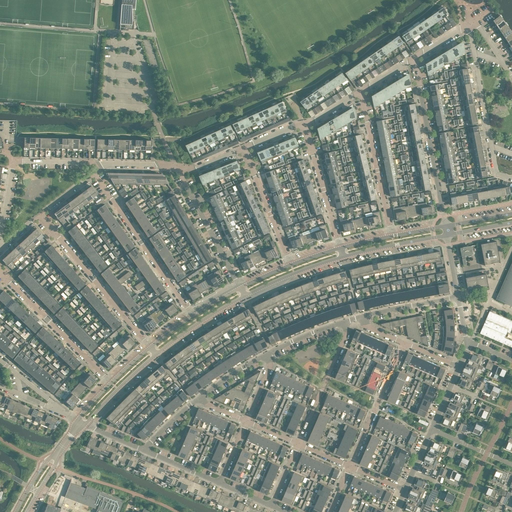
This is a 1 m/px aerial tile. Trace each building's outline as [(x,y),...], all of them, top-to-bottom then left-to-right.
[(136,22),(137,15),(135,15),(135,0),(121,0),(119,30),(128,31),(128,29),(133,30),(134,22),(136,22)] [(444,6),(437,10),(443,18),(446,15),(453,25),(455,23),(444,6)] [(432,15),(437,22),(443,18),(437,10),(432,15)] [(426,19),(431,26),(437,22),(432,15),(426,19)] [(491,22),(494,26),(504,20),(501,15),(491,22)] [(435,32),(431,26),(426,19),(420,23),(425,30),(428,28),(432,33),(435,32)] [(494,26),(497,30),(507,24),(504,20),(494,26)] [(429,36),(425,30),(420,23),(414,27),(419,34),(422,32),(426,37),(429,36)] [(497,30),(500,35),(510,28),(507,24),(497,30)] [(408,31),(413,38),(419,34),(414,27),(408,31)] [(511,31),(510,28),(500,35),(503,39),(511,33),(511,31)] [(402,35),(407,43),(413,38),(408,31),(402,35)] [(511,33),(503,39),(506,43),(511,39),(511,33)] [(404,42),(399,35),(392,39),(398,47),(404,42)] [(387,43),(392,51),(398,47),(392,39),(387,43)] [(381,47),(386,55),(392,51),(387,43),(381,47)] [(375,51),(380,59),(386,55),(381,47),(375,51)] [(369,56),(374,63),(380,59),(375,51),(369,56)] [(363,60),(368,67),(374,63),(369,56),(363,60)] [(357,64),(362,71),(368,67),(363,60),(357,64)] [(351,68),(356,75),(362,71),(357,64),(351,68)] [(345,72),(350,80),(356,75),(351,68),(345,72)] [(347,79),(342,73),(336,77),(341,84),(347,79)] [(404,79),(406,88),(412,87),(410,76),(404,77),(404,79)] [(330,81),(335,88),(341,84),(336,77),(330,81)] [(324,85),(329,92),(335,88),(330,81),(324,85)] [(318,89),(323,96),(329,92),(324,85),(318,89)] [(313,93),(317,100),(323,96),(318,89),(313,93)] [(307,97),(311,104),(317,100),(313,93),(307,97)] [(301,102),(305,108),(311,104),(307,97),(301,102)] [(287,112),(283,102),(277,104),(282,114),(287,112)] [(282,114),(277,104),(273,106),(277,116),(282,114)] [(277,116),(273,106),(268,108),(272,119),(277,116)] [(266,119),(267,121),(272,119),(268,108),(263,111),(266,119)] [(351,121),(357,120),(355,109),(349,110),(349,112),(351,120),(351,121)] [(266,119),(263,111),(258,113),(261,121),(266,119)] [(261,121),(258,113),(253,115),(257,123),(261,121)] [(258,125),(257,123),(253,115),(248,117),(252,125),(253,128),(258,125)] [(344,115),(338,116),(339,118),(341,127),(347,126),(346,122),(344,115)] [(252,125),(248,117),(243,119),(247,127),(252,125)] [(339,118),(333,119),(334,121),(337,132),(336,132),(337,133),(342,131),(341,129),(342,129),(341,127),(339,118)] [(247,127),(243,119),(238,122),(242,130),(247,127)] [(334,121),(328,122),(329,124),(331,133),(336,132),(337,132),(334,121)] [(233,124),(237,132),(242,130),(238,122),(233,124)] [(329,124),(323,125),(323,127),(324,127),(326,136),(332,135),(331,133),(329,124)] [(234,133),(231,125),(226,127),(229,135),(234,133)] [(229,135),(226,127),(221,129),(224,138),(229,135)] [(221,129),(216,132),(219,140),(221,142),(225,140),(224,138),(221,129)] [(219,140),(216,132),(211,134),(214,142),(219,140)] [(214,142),(211,134),(206,136),(210,144),(214,142)] [(210,144),(206,136),(201,138),(205,146),(210,144)] [(299,148),(295,137),(290,139),(293,148),(294,150),(299,148)] [(205,146),(201,138),(196,141),(200,149),(205,146)] [(288,150),(293,148),(290,139),(284,142),(288,150)] [(196,141),(191,143),(195,151),(196,153),(201,151),(200,149),(196,141)] [(279,144),(283,154),(289,152),(288,150),(284,142),(279,144)] [(190,153),(195,151),(191,143),(186,145),(190,153)] [(274,146),(278,156),(283,154),(279,144),(274,146)] [(269,148),(273,159),(278,156),(274,146),(269,148)] [(263,150),(268,161),(273,159),(269,148),(263,150)] [(263,150),(258,152),(262,163),(268,161),(263,150)] [(303,160),(293,163),(294,168),(305,165),(303,160)] [(240,169),(237,161),(232,163),(235,171),(240,169)] [(226,165),(230,173),(235,171),(232,163),(226,165)] [(226,165),(221,167),(224,176),(225,178),(230,176),(230,173),(226,165)] [(305,165),(294,168),(296,173),(307,169),(305,165)] [(221,167),(216,169),(219,178),(220,180),(225,178),(224,176),(221,167)] [(214,180),(219,178),(216,169),(210,172),(214,180)] [(276,169),(265,173),(267,178),(278,174),(276,169)] [(307,169),(296,173),(298,178),(309,174),(307,169)] [(209,184),(215,182),(214,180),(210,172),(205,174),(208,182),(209,184)] [(107,173),(114,185),(114,184),(122,184),(115,173),(107,173)] [(115,173),(122,184),(129,184),(123,173),(115,173)] [(123,173),(129,184),(137,185),(130,173),(123,173)] [(130,173),(137,185),(145,185),(138,174),(130,173)] [(138,174),(145,185),(153,185),(146,174),(138,174)] [(146,174),(153,185),(160,185),(154,174),(146,174)] [(167,183),(162,174),(154,174),(160,185),(161,185),(159,183),(167,183)] [(200,176),(203,184),(208,182),(205,174),(200,176)] [(278,174),(267,178),(269,183),(279,179),(278,174)] [(309,174),(298,178),(299,183),(310,179),(309,174)] [(279,179),(269,183),(270,187),(281,184),(279,179)] [(299,183),(301,188),(312,184),(310,179),(299,183)] [(246,181),(235,185),(238,190),(240,189),(248,185),(246,181)] [(272,192),(283,189),(281,184),(270,187),(272,192)] [(312,184),(301,188),(303,192),(314,189),(312,184)] [(240,189),(238,190),(240,195),(242,194),(250,190),(248,185),(240,189)] [(97,194),(91,186),(86,189),(93,198),(97,194)] [(94,199),(93,198),(86,189),(82,193),(89,203),(94,199)] [(283,189),(272,192),(274,197),(282,194),(285,193),(283,189)] [(314,189),(303,192),(304,197),(315,193),(314,189)] [(242,194),(240,195),(242,199),(244,198),(252,195),(250,190),(242,194)] [(83,205),(85,206),(89,203),(82,193),(77,196),(83,205)] [(219,193),(209,197),(211,202),(219,199),(222,198),(219,193)] [(315,193),(304,197),(306,202),(317,198),(315,193)] [(175,195),(164,201),(167,206),(177,200),(175,197),(175,196),(174,195),(175,195)] [(246,203),(254,199),(252,195),(244,198),(242,199),(244,204),(246,203)] [(73,200),(79,208),(83,205),(77,196),(73,200)] [(136,202),(138,201),(135,196),(136,196),(135,196),(125,202),(127,205),(126,206),(127,207),(136,202)] [(222,198),(219,199),(211,202),(213,207),(224,202),(222,198)] [(286,198),(284,199),(275,202),(277,207),(288,203),(286,198)] [(317,198),(306,202),(308,207),(319,203),(317,198)] [(170,211),(171,210),(180,205),(178,201),(177,200),(178,200),(178,199),(177,200),(167,206),(170,211)] [(254,199),(246,203),(244,204),(246,209),(256,204),(254,199)] [(68,203),(74,211),(79,208),(73,200),(68,203)] [(128,209),(129,208),(131,211),(139,206),(136,202),(127,207),(128,209)] [(215,212),(226,207),(224,202),(213,207),(215,212)] [(63,206),(70,215),(74,211),(68,203),(63,206)] [(288,203),(277,207),(279,212),(287,209),(290,208),(288,203)] [(319,203),(308,207),(309,212),(320,208),(319,203)] [(423,215),(423,216),(428,215),(426,205),(426,203),(417,204),(418,207),(419,207),(421,215),(423,215)] [(107,209),(107,208),(105,206),(106,206),(105,204),(95,211),(95,212),(96,211),(98,215),(100,214),(107,209)] [(171,210),(174,215),(183,210),(181,206),(180,205),(181,205),(180,204),(180,205),(171,210)] [(256,204),(246,209),(248,213),(251,212),(259,209),(256,204)] [(421,215),(419,207),(418,207),(417,204),(408,206),(409,209),(408,209),(409,217),(421,215)] [(435,212),(433,204),(426,205),(428,215),(433,214),(433,213),(435,212)] [(59,210),(65,218),(70,215),(63,206),(59,210)] [(133,214),(132,214),(133,216),(141,210),(139,206),(131,211),(133,214)] [(408,218),(407,217),(409,217),(408,209),(409,209),(408,206),(400,207),(402,219),(408,218)] [(218,216),(226,213),(228,211),(226,207),(215,212),(218,216)] [(393,209),(395,220),(397,219),(397,220),(402,219),(400,207),(393,209)] [(110,213),(108,210),(109,210),(108,209),(108,208),(107,208),(107,209),(100,214),(103,218),(110,213)] [(311,217),(322,213),(320,208),(309,212),(311,217)] [(176,221),(177,220),(186,215),(184,211),(183,210),(184,210),(183,209),(183,210),(174,215),(172,216),(176,221)] [(251,212),(248,213),(250,218),(253,217),(261,213),(259,209),(251,212)] [(54,214),(60,222),(65,218),(59,210),(54,214)] [(144,214),(141,210),(133,216),(134,217),(135,217),(137,220),(144,214)] [(379,211),(372,213),(373,215),(375,225),(380,223),(380,222),(382,222),(379,211)] [(113,217),(111,214),(112,214),(111,213),(111,212),(110,213),(103,218),(101,219),(104,223),(113,217)] [(228,217),(226,213),(218,216),(220,221),(228,217)] [(261,213),(253,217),(250,218),(253,223),(263,218),(261,213)] [(138,222),(138,223),(139,224),(147,219),(144,214),(137,220),(138,222)] [(186,214),(186,215),(177,220),(180,225),(189,220),(189,219),(187,216),(186,215),(186,214)] [(370,225),(370,226),(375,225),(373,215),(366,217),(368,225),(370,225)] [(228,217),(220,221),(222,225),(230,222),(232,221),(230,216),(228,217)] [(116,221),(114,218),(115,218),(114,217),(113,217),(104,223),(107,228),(116,221)] [(284,226),(295,222),(293,217),(290,218),(282,221),(284,226)] [(368,225),(366,217),(355,220),(357,228),(368,225)] [(263,218),(253,223),(255,227),(265,223),(263,218)] [(140,226),(140,225),(142,228),(150,223),(147,219),(139,224),(139,226),(140,226)] [(189,220),(189,219),(189,220),(180,225),(183,230),(192,224),(191,224),(190,221),(189,220)] [(348,221),(347,219),(340,221),(343,231),(345,231),(345,232),(350,231),(348,221)] [(355,230),(355,229),(357,228),(355,220),(348,221),(350,231),(355,230)] [(119,225),(117,222),(117,221),(116,221),(107,228),(110,232),(119,225)] [(224,230),(232,226),(230,222),(222,225),(224,230)] [(144,231),(143,231),(144,233),(153,227),(150,223),(142,228),(144,231)] [(265,223),(255,227),(257,232),(267,227),(265,223)] [(192,224),(191,224),(192,224),(183,230),(186,234),(194,229),(192,226),(193,226),(192,224)] [(328,237),(328,236),(330,235),(326,224),(319,226),(320,229),(323,238),(328,237)] [(70,234),(69,234),(70,236),(80,229),(76,225),(68,231),(70,234)] [(120,227),(120,226),(120,225),(119,225),(110,232),(113,236),(122,229),(120,227)] [(154,226),(153,227),(144,233),(145,234),(146,234),(148,237),(158,230),(157,230),(154,226)] [(226,235),(234,231),(232,226),(224,230),(226,235)] [(259,237),(269,232),(267,227),(257,232),(259,237)] [(43,236),(36,228),(32,232),(39,240),(43,236)] [(72,238),(73,237),(74,240),(83,233),(80,229),(70,236),(72,238)] [(125,233),(123,231),(123,229),(122,229),(113,236),(116,240),(125,233)] [(187,241),(189,240),(189,239),(197,234),(195,231),(196,231),(195,229),(194,229),(186,234),(184,235),(187,241)] [(316,240),(313,232),(313,229),(303,233),(304,235),(302,236),(305,244),(316,240)] [(318,239),(318,240),(323,238),(320,229),(313,232),(316,240),(318,239)] [(228,239),(239,235),(236,230),(234,231),(226,235),(228,239)] [(28,236),(35,244),(39,240),(32,232),(28,236)] [(151,241),(150,242),(151,243),(161,236),(159,232),(149,238),(151,241)] [(76,242),(75,243),(76,244),(86,237),(83,233),(74,240),(76,242)] [(128,238),(126,235),(125,233),(126,233),(125,233),(116,240),(119,244),(128,238)] [(198,234),(197,234),(189,239),(189,240),(192,244),(200,239),(198,236),(198,234)] [(230,244),(241,239),(239,235),(228,239),(230,244)] [(296,238),(295,235),(288,238),(292,248),(293,248),(294,249),(299,247),(295,238),(296,238)] [(36,246),(35,244),(28,236),(23,240),(32,249),(36,246)] [(152,245),(153,244),(155,247),(164,241),(161,236),(151,243),(152,245)] [(304,245),(303,244),(305,244),(302,236),(296,238),(295,238),(299,247),(304,245)] [(78,246),(79,245),(81,248),(89,241),(86,237),(76,244),(78,246)] [(131,242),(129,239),(128,238),(129,238),(128,237),(128,238),(119,244),(122,248),(131,242)] [(201,239),(200,239),(192,244),(195,249),(203,244),(201,241),(201,239)] [(233,249),(243,244),(241,239),(230,244),(233,249)] [(28,253),(32,249),(23,240),(19,244),(28,253)] [(82,250),(81,251),(83,252),(92,245),(89,241),(81,248),(82,250)] [(124,253),(134,246),(132,243),(131,242),(131,241),(131,242),(122,248),(125,252),(124,253)] [(157,250),(156,250),(157,252),(167,245),(164,241),(155,247),(157,250)] [(481,244),(485,266),(485,265),(500,262),(500,263),(501,263),(496,241),(481,244)] [(24,257),(28,253),(19,244),(15,248),(22,256),(24,257)] [(195,249),(192,250),(195,255),(197,254),(206,249),(204,246),(204,245),(203,244),(204,244),(203,244),(195,249)] [(51,245),(43,252),(47,256),(55,249),(51,245)] [(84,254),(85,253),(87,256),(95,249),(92,245),(83,252),(84,254)] [(158,253),(159,253),(160,255),(170,249),(167,245),(157,252),(158,253)] [(278,255),(277,254),(279,253),(276,245),(269,248),(273,257),(278,255)] [(466,247),(460,248),(464,265),(467,264),(465,255),(467,255),(467,256),(468,256),(469,257),(470,256),(471,256),(471,255),(472,255),(472,254),(473,254),(473,252),(474,252),(475,251),(475,250),(475,249),(475,248),(474,248),(473,248),(472,248),(472,246),(469,246),(468,245),(467,245),(467,246),(466,246),(466,247)] [(11,252),(18,259),(22,256),(15,248),(11,252)] [(136,248),(126,255),(127,254),(129,259),(131,257),(138,252),(136,248)] [(268,259),(273,257),(269,248),(263,251),(266,259),(268,259)] [(50,260),(58,253),(55,249),(47,256),(50,260)] [(89,258),(87,259),(89,260),(98,253),(95,249),(87,256),(89,258)] [(162,258),(161,259),(162,260),(171,255),(173,254),(170,249),(160,255),(162,258)] [(207,249),(206,249),(197,254),(200,259),(209,254),(207,250),(206,249),(207,249)] [(261,252),(260,250),(252,254),(253,256),(252,257),(255,264),(266,259),(263,251),(261,252)] [(441,257),(440,251),(434,252),(436,262),(436,265),(445,263),(443,257),(441,257)] [(7,256),(14,263),(18,259),(11,252),(7,256)] [(131,257),(129,259),(133,263),(134,262),(134,261),(141,256),(139,253),(140,253),(139,252),(138,252),(131,257)] [(53,264),(61,257),(58,253),(50,260),(53,264)] [(90,262),(91,261),(93,264),(102,257),(98,253),(89,260),(90,262)] [(209,253),(209,254),(200,259),(199,260),(202,265),(213,259),(212,258),(212,259),(210,255),(209,254),(210,254),(209,253)] [(254,266),(254,265),(255,264),(252,257),(253,256),(252,254),(244,257),(249,268),(254,266)] [(163,262),(164,261),(166,264),(174,259),(171,255),(162,260),(163,262)] [(2,260),(9,267),(14,263),(7,256),(2,260)] [(159,281),(157,278),(156,277),(157,277),(156,277),(154,274),(154,273),(153,272),(153,273),(151,270),(151,269),(150,268),(148,266),(148,264),(147,264),(145,262),(146,262),(145,260),(144,260),(142,258),(143,257),(142,256),(141,256),(134,261),(134,262),(141,271),(140,272),(140,274),(141,275),(142,276),(144,277),(145,277),(146,278),(134,286),(137,291),(149,282),(152,286),(159,281)] [(57,268),(65,261),(61,257),(53,264),(57,268)] [(95,266),(94,267),(95,268),(105,261),(102,257),(93,264),(95,266)] [(238,260),(242,270),(244,269),(245,270),(249,268),(244,257),(238,260)] [(168,267),(167,267),(168,269),(176,263),(174,259),(166,264),(168,267)] [(60,272),(68,265),(65,261),(57,268),(60,272)] [(97,270),(98,270),(100,272),(108,265),(105,261),(95,268),(97,270)] [(169,270),(170,270),(172,272),(181,266),(178,262),(176,263),(168,269),(169,270)] [(511,264),(497,299),(505,302),(506,300),(511,302),(511,264)] [(68,265),(60,272),(64,275),(72,268),(68,265)] [(103,276),(102,277),(103,278),(111,272),(113,271),(110,267),(110,266),(101,273),(103,276)] [(174,275),(173,276),(174,277),(184,270),(181,266),(172,272),(174,275)] [(361,267),(355,268),(358,278),(363,276),(361,267)] [(20,278),(19,279),(21,281),(29,272),(26,268),(18,276),(20,278)] [(72,268),(64,275),(67,279),(75,272),(72,268)] [(355,268),(349,270),(352,279),(358,278),(355,268)] [(177,281),(187,274),(186,275),(184,270),(174,277),(174,279),(175,279),(175,278),(177,281)] [(224,279),(218,270),(212,273),(219,284),(223,282),(222,280),(224,279)] [(126,290),(126,288),(126,287),(125,286),(123,285),(122,285),(121,284),(132,275),(129,271),(117,280),(114,276),(107,282),(109,284),(108,285),(110,288),(111,288),(111,287),(116,292),(115,293),(117,296),(118,295),(122,300),(121,301),(123,304),(124,303),(126,306),(133,300),(126,291),(126,290)] [(349,283),(345,271),(340,272),(343,285),(349,283)] [(22,282),(23,281),(25,283),(33,276),(29,272),(21,281),(22,282)] [(75,272),(67,279),(70,283),(78,276),(75,272)] [(104,279),(104,280),(105,279),(107,282),(114,276),(111,272),(103,278),(104,279)] [(340,272),(334,274),(337,284),(338,286),(343,285),(340,272)] [(214,285),(215,287),(219,284),(212,273),(206,277),(207,279),(207,278),(212,286),(214,285)] [(334,274),(329,276),(332,285),(337,284),(334,274)] [(487,274),(466,278),(468,289),(489,285),(487,274)] [(27,285),(26,286),(28,288),(36,280),(33,276),(25,283),(27,285)] [(78,276),(70,283),(74,287),(82,280),(78,276)] [(329,276),(323,277),(326,287),(332,285),(329,276)] [(321,292),(327,290),(326,287),(323,277),(317,279),(321,289),(321,292)] [(207,278),(207,279),(197,285),(201,293),(212,286),(207,278)] [(317,279),(312,281),(315,291),(321,289),(317,279)] [(29,290),(30,289),(32,291),(40,283),(36,280),(28,288),(29,290)] [(77,291),(85,284),(82,280),(74,287),(77,291)] [(159,281),(152,286),(150,287),(153,292),(162,285),(160,282),(159,281)] [(312,281),(307,283),(310,293),(315,291),(312,281)] [(34,293),(33,294),(35,295),(43,287),(40,283),(32,291),(34,293)] [(201,295),(200,293),(201,293),(197,285),(196,283),(190,287),(191,289),(191,288),(197,298),(201,295)] [(307,283),(301,285),(306,297),(311,295),(310,293),(307,283)] [(87,285),(79,292),(82,296),(90,289),(87,285)] [(165,289),(163,287),(163,286),(162,285),(153,292),(156,296),(155,296),(165,289)] [(301,285),(296,287),(300,299),(306,297),(301,285)] [(36,297),(37,296),(39,298),(47,291),(43,287),(35,295),(36,297)] [(295,302),(300,299),(296,287),(290,289),(294,299),(295,302)] [(191,299),(192,300),(197,298),(191,288),(191,289),(185,292),(190,300),(191,299)] [(85,300),(94,293),(90,289),(82,296),(85,300)] [(289,301),(294,299),(290,289),(285,292),(289,301)] [(41,300),(40,301),(42,303),(50,294),(47,291),(39,298),(41,300)] [(284,303),(289,301),(285,292),(280,294),(284,303)] [(89,304),(97,297),(94,293),(85,300),(89,304)] [(7,294),(1,301),(5,304),(11,298),(7,294)] [(43,304),(44,304),(46,306),(54,298),(50,294),(42,303),(43,304)] [(280,294),(274,296),(278,305),(280,308),(285,306),(284,303),(280,294)] [(273,308),(278,305),(274,296),(269,299),(273,308)] [(92,308),(100,301),(97,297),(89,304),(92,308)] [(11,298),(5,304),(8,308),(15,301),(11,298)] [(48,307),(47,308),(49,310),(58,302),(54,298),(46,306),(48,307)] [(268,310),(273,308),(269,299),(264,301),(268,310)] [(128,308),(127,309),(128,310),(136,304),(133,300),(126,306),(128,308)] [(178,308),(173,300),(167,305),(174,313),(178,310),(177,309),(178,308)] [(15,301),(8,308),(12,311),(18,305),(15,301)] [(96,312),(104,305),(100,301),(92,308),(96,312)] [(263,313),(268,310),(264,301),(258,304),(263,313)] [(53,313),(61,306),(58,302),(49,310),(50,312),(51,311),(53,313)] [(129,312),(130,311),(132,314),(142,307),(142,306),(141,307),(138,303),(136,304),(128,310),(129,312)] [(253,306),(259,318),(264,315),(263,313),(258,304),(253,306)] [(18,305),(12,311),(16,315),(22,308),(18,305)] [(104,305),(96,312),(99,316),(107,308),(104,305)] [(168,315),(170,316),(174,313),(167,305),(162,309),(167,316),(168,315)] [(57,317),(56,318),(58,319),(66,311),(63,307),(55,315),(57,317)] [(22,308),(16,315),(20,318),(26,312),(22,308)] [(107,308),(99,316),(102,319),(110,312),(107,308)] [(156,313),(155,311),(150,314),(157,323),(167,316),(162,309),(156,313)] [(253,318),(248,309),(243,312),(247,321),(253,318)] [(59,321),(60,320),(62,322),(70,315),(66,311),(58,319),(59,321)] [(511,320),(490,311),(480,333),(511,347),(511,340),(505,338),(507,332),(510,333),(511,329),(511,320)] [(26,312),(20,318),(18,320),(21,324),(30,315),(26,312)] [(110,312),(102,319),(106,323),(114,316),(110,312)] [(243,312),(238,315),(242,323),(243,323),(247,321),(243,312)] [(157,326),(156,324),(157,323),(150,314),(145,319),(146,320),(153,329),(157,326)] [(30,315),(21,324),(25,327),(33,319),(30,315)] [(64,324),(63,325),(65,327),(73,318),(70,315),(62,322),(64,324)] [(244,326),(243,323),(242,323),(238,315),(233,317),(237,326),(239,329),(244,326)] [(424,321),(422,315),(410,318),(413,331),(419,330),(418,323),(424,321)] [(114,316),(106,323),(109,327),(117,320),(114,316)] [(233,317),(227,320),(233,329),(237,326),(233,317)] [(310,317),(306,319),(309,327),(314,326),(310,317)] [(66,328),(67,327),(69,329),(77,322),(73,318),(65,327),(66,328)] [(406,325),(408,337),(410,338),(409,332),(413,331),(410,318),(399,320),(400,327),(406,325)] [(33,319),(25,327),(29,331),(30,330),(37,322),(33,319)] [(306,319),(301,321),(304,329),(309,327),(306,319)] [(113,331),(121,324),(117,320),(109,327),(113,331)] [(147,330),(149,332),(153,329),(146,320),(140,324),(146,331),(147,330)] [(227,320),(222,323),(228,332),(233,329),(227,320)] [(394,331),(394,328),(400,327),(399,320),(379,324),(381,324),(381,325),(394,331)] [(301,321),(296,323),(299,331),(304,329),(301,321)] [(30,330),(29,331),(33,335),(41,326),(37,322),(30,330)] [(71,331),(70,332),(72,334),(80,326),(77,322),(69,329),(71,331)] [(222,323),(218,326),(223,335),(228,332),(222,323)] [(296,323),(291,325),(295,333),(299,331),(296,323)] [(291,325),(287,327),(290,335),(295,333),(291,325)] [(73,336),(74,335),(76,337),(84,329),(80,326),(72,334),(73,336)] [(218,326),(213,329),(218,338),(223,335),(218,326)] [(42,327),(35,335),(39,339),(40,338),(40,337),(46,331),(42,327)] [(287,327),(282,330),(285,338),(290,335),(287,327)] [(78,339),(77,340),(79,341),(88,333),(84,329),(76,337),(78,339)] [(213,329),(208,332),(213,341),(215,343),(220,340),(218,338),(213,329)] [(276,342),(281,340),(277,332),(276,330),(272,333),(276,342)] [(282,330),(277,332),(281,340),(285,338),(282,330)] [(351,342),(356,344),(357,342),(361,332),(356,330),(351,342)] [(427,335),(421,337),(419,330),(413,331),(409,332),(410,338),(429,346),(427,335)] [(46,331),(40,337),(40,338),(44,341),(50,334),(46,331)] [(272,344),(276,342),(272,333),(271,331),(266,334),(272,344)] [(208,332),(203,336),(208,344),(213,341),(208,332)] [(361,332),(357,342),(362,344),(366,334),(361,332)] [(80,343),(81,342),(83,344),(91,337),(88,333),(79,341),(80,343)] [(50,334),(44,341),(47,344),(54,338),(50,334)] [(129,334),(124,338),(124,339),(131,347),(135,343),(134,342),(135,340),(129,334)] [(366,346),(370,336),(366,334),(362,344),(366,346)] [(210,346),(208,344),(203,336),(198,339),(204,347),(203,347),(205,350),(210,346)] [(371,348),(375,338),(370,336),(366,346),(371,348)] [(0,347),(1,349),(0,350),(2,351),(11,341),(7,337),(0,345),(0,347)] [(85,346),(84,347),(86,349),(95,340),(91,337),(83,344),(85,346)] [(126,349),(128,350),(131,347),(124,339),(124,338),(123,337),(117,342),(119,343),(125,350),(126,349)] [(268,346),(263,337),(258,339),(259,341),(263,349),(268,346)] [(54,338),(47,344),(51,348),(57,341),(54,338)] [(375,338),(371,348),(376,350),(380,340),(375,338)] [(198,339),(193,342),(199,350),(203,347),(204,347),(198,339)] [(91,352),(98,344),(95,340),(86,349),(88,350),(88,349),(91,352)] [(380,340),(376,350),(380,352),(384,342),(380,340)] [(4,353),(5,352),(8,354),(15,345),(11,341),(2,351),(4,353)] [(57,341),(51,348),(55,351),(61,345),(57,341)] [(259,351),(263,349),(259,341),(255,343),(259,351)] [(193,342),(188,345),(194,354),(199,350),(193,342)] [(385,354),(389,344),(384,342),(380,352),(385,354)] [(114,348),(120,354),(125,350),(119,343),(114,348)] [(254,353),(259,351),(255,343),(250,346),(254,353)] [(390,356),(394,347),(389,344),(385,354),(390,356)] [(9,357),(11,359),(20,349),(15,345),(8,354),(10,356),(9,357)] [(61,345),(55,351),(59,355),(65,348),(61,345)] [(188,345),(184,349),(190,357),(194,354),(188,345)] [(250,346),(246,348),(250,356),(254,353),(250,346)] [(59,355),(57,357),(61,360),(62,358),(69,352),(65,348),(59,355)] [(116,361),(115,359),(120,354),(114,348),(105,356),(112,364),(116,361)] [(246,359),(250,356),(246,348),(241,351),(246,359)] [(187,363),(191,359),(190,357),(184,349),(179,352),(187,363)] [(241,351),(240,349),(236,352),(241,361),(246,359),(241,351)] [(348,349),(346,354),(354,358),(356,359),(358,354),(356,353),(348,349)] [(13,360),(15,362),(16,361),(18,363),(26,354),(21,350),(13,360)] [(241,361),(236,352),(235,351),(231,354),(237,364),(241,361)] [(69,352),(62,358),(66,362),(72,355),(69,352)] [(182,366),(187,363),(179,352),(174,356),(180,364),(182,366)] [(408,353),(404,362),(409,364),(413,355),(408,353)] [(20,365),(19,366),(21,368),(30,358),(26,354),(18,363),(20,365)] [(233,367),(237,364),(231,354),(226,357),(228,359),(233,367)] [(354,363),(356,359),(354,358),(346,354),(344,359),(354,363)] [(471,354),(468,360),(474,362),(480,365),(483,358),(484,358),(484,357),(477,354),(477,355),(478,355),(477,357),(471,354)] [(72,355),(66,362),(70,365),(76,359),(72,355)] [(413,355),(409,364),(413,366),(418,357),(413,355)] [(107,366),(109,368),(112,364),(105,356),(100,361),(106,368),(107,366)] [(174,356),(170,359),(176,367),(180,364),(174,356)] [(418,368),(422,359),(418,357),(413,366),(418,368)] [(23,370),(24,368),(27,370),(35,361),(30,358),(21,368),(23,370)] [(73,370),(80,362),(76,359),(70,365),(69,366),(73,370)] [(171,371),(176,367),(170,359),(165,363),(171,371)] [(228,369),(233,367),(228,359),(223,362),(228,369)] [(344,359),(342,364),(349,367),(352,368),(354,363),(344,359)] [(423,370),(427,361),(422,359),(418,368),(423,370)] [(29,373),(28,374),(30,375),(39,365),(35,361),(27,370),(29,373)] [(385,366),(375,361),(373,366),(375,367),(383,371),(385,366)] [(427,361),(423,370),(427,372),(432,363),(427,361)] [(224,372),(228,369),(223,362),(219,365),(224,372)] [(474,362),(472,365),(467,363),(465,368),(476,374),(480,365),(474,362)] [(220,375),(224,372),(219,365),(218,363),(213,366),(215,368),(220,375)] [(432,363),(427,372),(432,374),(436,365),(432,363)] [(342,364),(340,368),(347,372),(350,373),(352,368),(349,367),(342,364)] [(32,377),(33,376),(35,378),(43,369),(39,365),(30,375),(32,377)] [(437,376),(441,367),(436,365),(432,374),(437,376)] [(170,376),(162,366),(157,369),(164,377),(163,377),(165,380),(170,376)] [(504,368),(498,366),(495,374),(499,376),(498,379),(503,381),(507,371),(503,369),(504,368)] [(383,371),(375,367),(373,372),(381,375),(383,371)] [(442,378),(446,369),(441,367),(437,376),(442,378)] [(216,378),(220,375),(215,368),(211,371),(216,378)] [(340,368),(337,373),(348,377),(350,373),(347,372),(340,368)] [(468,376),(466,379),(466,380),(472,382),(476,374),(465,368),(462,374),(468,376)] [(38,380),(37,381),(39,383),(48,373),(43,369),(35,378),(38,380)] [(157,369),(153,373),(159,381),(163,377),(164,377),(157,369)] [(211,371),(210,369),(205,372),(211,381),(216,378),(211,371)] [(95,379),(96,378),(96,377),(89,371),(85,377),(93,384),(96,380),(95,379)] [(246,379),(249,381),(246,387),(253,389),(261,371),(260,371),(260,373),(259,372),(246,379)] [(276,371),(271,384),(276,386),(277,383),(281,374),(276,371)] [(207,384),(211,381),(205,372),(201,375),(207,384)] [(371,377),(379,380),(381,375),(373,372),(371,377)] [(407,375),(400,372),(397,377),(405,380),(407,375)] [(41,384),(42,383),(44,385),(52,376),(48,373),(39,383),(41,384)] [(153,373),(148,377),(155,384),(159,381),(153,373)] [(346,382),(348,377),(337,373),(335,378),(346,382)] [(281,374),(277,383),(282,385),(286,376),(281,374)] [(203,387),(207,384),(201,375),(197,378),(203,387)] [(46,387),(45,389),(47,390),(56,380),(52,376),(44,385),(46,387)] [(287,387),(291,378),(286,376),(282,385),(287,387)] [(88,386),(89,388),(93,384),(85,377),(80,382),(87,388),(88,386)] [(148,377),(144,381),(151,388),(155,384),(148,377)] [(379,380),(371,377),(369,381),(377,385),(379,380)] [(405,380),(397,377),(395,382),(403,385),(405,380)] [(466,379),(461,377),(458,383),(464,385),(464,387),(463,387),(470,390),(469,390),(472,382),(466,380),(466,379)] [(199,390),(203,387),(197,378),(193,382),(199,390)] [(291,389),(295,380),(291,378),(287,387),(291,389)] [(49,392),(50,391),(53,393),(61,384),(56,380),(47,390),(49,392)] [(295,380),(291,389),(296,391),(300,382),(295,380)] [(144,381),(140,385),(146,392),(151,388),(144,381)] [(195,393),(199,390),(193,382),(192,381),(188,384),(190,386),(195,393)] [(367,386),(375,389),(377,385),(369,381),(367,386)] [(72,391),(78,397),(87,388),(80,382),(72,391)] [(300,382),(296,391),(301,393),(305,384),(300,382)] [(393,386),(401,390),(403,385),(395,382),(393,386)] [(490,383),(488,388),(491,390),(489,394),(497,397),(499,392),(500,387),(490,383)] [(305,395),(309,386),(305,384),(301,393),(305,395)] [(437,388),(427,384),(424,389),(427,390),(435,393),(437,388)] [(140,385),(135,389),(142,396),(146,392),(140,385)] [(367,386),(365,385),(362,390),(373,394),(375,389),(367,386)] [(191,396),(195,393),(190,386),(186,389),(191,396)] [(310,397),(314,388),(309,386),(305,395),(310,397)] [(401,390),(393,386),(391,391),(399,394),(401,390)] [(244,392),(233,387),(231,389),(236,391),(235,395),(248,400),(253,389),(246,387),(244,392)] [(140,402),(144,398),(142,396),(135,389),(131,393),(138,400),(140,402)] [(189,398),(181,389),(177,392),(185,401),(189,398)] [(224,403),(226,398),(232,400),(235,395),(236,391),(231,389),(214,399),(224,403)] [(279,395),(268,390),(266,395),(277,400),(279,395)] [(427,390),(425,394),(425,395),(433,398),(435,393),(427,390)] [(79,399),(77,398),(78,397),(72,391),(67,396),(75,403),(79,399)] [(389,396),(397,399),(399,394),(391,391),(389,396)] [(181,404),(185,401),(177,392),(173,396),(181,404)] [(131,393),(127,397),(134,404),(138,400),(131,393)] [(425,394),(423,393),(420,398),(423,399),(431,403),(433,398),(425,395),(425,394)] [(461,394),(460,396),(454,393),(451,399),(457,401),(461,403),(464,396),(464,395),(460,393),(460,394),(461,394)] [(328,408),(329,406),(329,405),(333,396),(328,394),(323,406),(328,408)] [(11,399),(10,399),(8,398),(4,395),(4,396),(0,404),(0,405),(7,408),(11,399)] [(239,403),(237,409),(243,412),(248,400),(235,395),(232,400),(239,403)] [(264,400),(275,405),(277,400),(266,395),(264,400)] [(70,406),(72,407),(75,403),(67,396),(62,401),(69,407),(70,406)] [(177,408),(181,404),(173,396),(169,399),(170,400),(177,408)] [(333,396),(329,405),(329,406),(334,408),(338,398),(333,396)] [(387,400),(395,404),(397,399),(389,396),(387,400)] [(127,397),(123,401),(130,408),(134,404),(127,397)] [(15,401),(11,398),(10,399),(11,399),(7,408),(13,412),(17,402),(15,401)] [(338,410),(342,400),(338,398),(334,408),(338,410)] [(423,399),(421,404),(429,407),(431,403),(423,399)] [(170,400),(166,403),(167,405),(168,405),(173,411),(177,408),(170,400)] [(262,405),(273,409),(275,405),(264,400),(262,405)] [(343,412),(347,402),(342,400),(338,410),(343,412)] [(24,405),(22,404),(18,401),(17,402),(13,412),(20,414),(24,405)] [(123,401),(119,405),(128,414),(132,410),(130,408),(123,401)] [(463,404),(461,403),(457,401),(455,404),(450,402),(448,407),(459,413),(463,404)] [(347,402),(343,412),(348,414),(352,404),(347,402)] [(306,407),(298,403),(296,408),(304,412),(306,407)] [(421,404),(418,403),(416,408),(419,409),(427,412),(429,407),(421,404)] [(31,408),(29,407),(25,404),(24,405),(20,414),(27,417),(31,408)] [(352,404),(348,414),(352,416),(356,406),(352,404)] [(119,405),(115,409),(124,418),(128,414),(119,405)] [(168,405),(167,405),(164,408),(170,415),(173,411),(168,405)] [(268,413),(271,414),(273,409),(262,405),(260,409),(268,413)] [(357,418),(361,408),(356,406),(352,416),(357,418)] [(483,417),(487,418),(491,408),(486,406),(485,409),(480,407),(477,415),(482,417),(483,417)] [(38,411),(36,410),(32,407),(31,408),(27,417),(34,421),(38,411)] [(453,420),(455,421),(459,413),(448,407),(445,413),(451,415),(449,418),(449,419),(453,420)] [(164,408),(160,411),(160,412),(166,418),(170,415),(164,408)] [(199,408),(195,418),(200,420),(204,410),(199,408)] [(304,412),(296,408),(294,413),(302,416),(304,412)] [(362,420),(366,411),(361,408),(357,418),(362,420)] [(416,408),(414,412),(417,413),(425,417),(427,412),(419,409),(416,408)] [(115,409),(111,413),(118,420),(120,422),(124,418),(115,409)] [(266,417),(268,413),(260,409),(258,414),(266,417)] [(45,414),(42,413),(38,410),(38,411),(34,421),(41,424),(45,414)] [(160,411),(159,410),(155,414),(162,421),(166,418),(160,412),(160,411)] [(204,410),(200,420),(204,422),(208,412),(204,410)] [(209,424),(213,414),(208,412),(204,422),(209,424)] [(52,417),(49,416),(45,413),(45,414),(41,424),(48,427),(52,417)] [(109,425),(107,424),(112,427),(114,424),(118,420),(111,413),(107,418),(111,422),(109,425)] [(292,418),(300,421),(302,416),(294,413),(292,418)] [(332,418),(320,413),(308,441),(320,447),(322,442),(319,440),(327,422),(330,423),(332,418)] [(155,414),(151,417),(158,425),(162,421),(155,414)] [(214,426),(218,416),(213,414),(209,424),(214,426)] [(256,419),(267,423),(269,419),(266,417),(258,414),(256,419)] [(55,430),(61,421),(56,419),(52,416),(52,417),(48,427),(55,430)] [(218,416),(214,426),(218,428),(222,418),(218,416)] [(450,428),(453,420),(449,419),(449,418),(444,416),(441,422),(447,424),(447,426),(446,426),(450,428)] [(158,425),(151,417),(150,417),(147,420),(155,429),(158,425)] [(380,417),(375,428),(380,430),(381,428),(385,419),(380,417)] [(222,418),(218,428),(223,430),(227,421),(222,418)] [(300,421),(292,418),(290,422),(298,426),(300,421)] [(385,419),(381,428),(386,430),(390,421),(385,419)] [(151,432),(155,429),(147,420),(143,424),(144,425),(151,432)] [(228,432),(232,423),(227,421),(223,430),(228,432)] [(390,432),(394,423),(390,421),(386,430),(390,432)] [(288,427),(296,430),(298,426),(290,422),(288,427)] [(483,425),(477,422),(475,426),(474,425),(472,432),(480,435),(482,430),(481,429),(483,425)] [(232,434),(237,425),(232,423),(228,432),(232,434)] [(395,434),(399,425),(394,423),(390,432),(395,434)] [(358,429),(346,424),(344,429),(346,430),(338,449),(336,448),(333,453),(345,458),(358,429)] [(144,425),(140,429),(148,436),(151,432),(144,425)] [(399,425),(395,434),(400,436),(404,427),(399,425)] [(201,432),(191,427),(188,432),(196,435),(196,436),(199,437),(201,432)] [(286,432),(294,435),(296,430),(288,427),(286,432)] [(404,427),(400,436),(404,438),(408,429),(404,427)] [(140,439),(139,438),(140,436),(144,440),(148,436),(140,429),(139,428),(136,432),(138,434),(135,437),(140,439)] [(409,440),(413,431),(408,429),(404,438),(409,440)] [(251,431),(247,440),(251,442),(255,433),(251,431)] [(336,441),(338,435),(329,431),(327,437),(330,438),(331,436),(334,437),(333,439),(336,441)] [(408,443),(413,445),(418,433),(413,431),(409,440),(408,443)] [(194,440),(196,436),(196,435),(188,432),(186,437),(194,440)] [(255,433),(251,442),(256,444),(260,435),(255,433)] [(261,446),(265,437),(260,435),(256,444),(261,446)] [(84,445),(94,449),(98,439),(91,436),(89,442),(87,441),(84,445)] [(382,440),(372,436),(370,440),(378,444),(380,445),(382,440)] [(197,441),(194,440),(186,437),(184,441),(195,446),(197,441)] [(265,448),(269,439),(265,437),(261,446),(265,448)] [(100,442),(101,441),(98,439),(94,449),(101,452),(105,444),(100,442)] [(228,444),(218,439),(215,444),(226,448),(228,444)] [(269,439),(265,448),(270,450),(274,441),(269,439)] [(378,444),(370,440),(368,445),(376,449),(378,444)] [(190,450),(193,451),(195,446),(184,441),(182,446),(190,449),(190,450)] [(274,441),(270,450),(275,452),(279,443),(274,441)] [(445,445),(439,442),(438,442),(439,443),(439,444),(433,442),(430,447),(435,450),(436,450),(442,452),(445,445)] [(279,455),(284,445),(279,443),(275,452),(279,455)] [(109,444),(109,445),(105,444),(101,452),(108,455),(112,445),(109,444)] [(226,448),(215,444),(213,448),(224,453),(226,448)] [(111,457),(110,458),(114,460),(118,450),(114,448),(115,447),(112,445),(108,455),(111,457)] [(279,455),(279,456),(284,458),(288,447),(284,445),(279,455)] [(366,450),(374,453),(376,449),(368,445),(366,450)] [(188,454),(190,450),(190,449),(182,446),(180,451),(188,454)] [(410,452),(399,447),(397,452),(407,457),(410,452)] [(224,453),(213,448),(211,453),(214,454),(222,458),(224,453)] [(117,461),(118,460),(119,461),(118,463),(118,464),(120,465),(121,461),(126,451),(122,450),(123,450),(122,451),(118,450),(114,460),(117,461)] [(253,454),(242,450),(240,455),(248,458),(251,459),(253,454)] [(374,453),(366,450),(364,454),(371,458),(374,453)] [(436,450),(435,450),(434,453),(429,451),(426,456),(438,461),(442,452),(436,450)] [(128,454),(128,453),(129,453),(126,451),(121,461),(128,464),(132,456),(128,454)] [(178,455),(189,460),(191,455),(188,454),(180,451),(178,455)] [(407,457),(397,452),(395,457),(405,462),(407,457)] [(302,453),(298,463),(303,465),(307,455),(302,453)] [(214,454),(212,459),(220,462),(222,458),(214,454)] [(362,459),(369,463),(371,458),(364,454),(362,459)] [(238,459),(246,463),(248,458),(240,455),(238,459)] [(307,455),(303,465),(308,467),(312,458),(307,455)] [(136,456),(136,457),(132,456),(128,464),(135,467),(139,457),(136,456)] [(424,461),(429,464),(428,467),(434,470),(438,461),(426,456),(424,461)] [(463,456),(462,459),(461,459),(458,465),(466,469),(468,463),(467,463),(469,459),(463,456)] [(137,471),(138,470),(141,472),(146,462),(142,460),(142,459),(143,459),(139,457),(135,467),(134,470),(137,471)] [(405,462),(395,457),(393,462),(403,466),(405,462)] [(212,459),(209,458),(207,462),(218,467),(220,462),(212,459)] [(312,469),(317,460),(312,458),(308,467),(312,469)] [(236,464),(244,467),(247,469),(249,464),(246,463),(238,459),(236,464)] [(359,464),(367,467),(369,463),(362,459),(359,464)] [(317,471),(321,462),(317,460),(312,469),(317,471)] [(145,473),(145,472),(149,473),(153,463),(150,462),(150,463),(146,462),(141,472),(145,473)] [(205,467),(216,472),(218,467),(207,462),(205,467)] [(280,466),(269,462),(267,466),(278,471),(280,466)] [(321,462),(317,471),(322,473),(326,464),(321,462)] [(403,466),(393,462),(391,466),(401,471),(403,466)] [(155,466),(156,465),(153,463),(149,473),(156,476),(160,468),(155,466)] [(234,469),(242,472),(244,467),(236,464),(234,469)] [(326,464),(322,473),(327,475),(331,466),(326,464)] [(424,475),(431,477),(434,470),(428,467),(423,465),(420,470),(426,473),(425,475),(424,474),(424,475)] [(278,471),(267,466),(265,471),(276,476),(278,471)] [(331,477),(335,468),(331,466),(327,475),(331,477)] [(401,471),(391,466),(389,471),(399,476),(401,471)] [(164,468),(164,469),(160,468),(156,476),(163,479),(167,469),(164,468)] [(336,479),(340,470),(335,468),(331,477),(336,479)] [(169,472),(170,471),(167,469),(163,479),(162,482),(165,483),(165,482),(169,484),(173,474),(169,472)] [(232,473),(240,477),(242,472),(234,469),(232,473)] [(458,473),(458,472),(453,470),(450,478),(456,481),(456,480),(459,481),(462,475),(458,473)] [(494,474),(493,478),(492,479),(500,482),(502,478),(505,480),(507,474),(497,470),(495,474),(494,474)] [(276,476),(265,471),(263,476),(274,480),(276,476)] [(386,476),(397,480),(399,476),(389,471),(386,476)] [(305,477),(294,472),(292,477),(300,481),(303,482),(305,477)] [(230,478),(240,483),(242,478),(240,477),(232,473),(230,478)] [(177,474),(178,474),(177,475),(173,474),(169,484),(172,485),(173,484),(176,485),(181,475),(177,474)] [(183,478),(183,477),(184,477),(181,475),(176,485),(183,488),(187,480),(183,478)] [(261,481),(264,482),(272,485),(274,480),(263,476),(261,481)] [(354,476),(350,485),(355,487),(359,478),(354,476)] [(298,485),(300,481),(292,477),(290,482),(298,485)] [(359,478),(355,487),(360,489),(364,480),(359,478)] [(414,485),(419,487),(423,488),(427,481),(422,479),(423,480),(422,482),(416,479),(414,485)] [(122,500),(99,491),(87,486),(86,488),(70,482),(71,480),(64,497),(97,509),(96,511),(119,511),(123,502),(122,502),(121,502),(121,500),(122,500)] [(191,480),(191,481),(187,480),(183,488),(190,491),(194,481),(191,480)] [(364,492),(368,482),(364,480),(360,489),(364,492)] [(198,483),(194,481),(190,491),(197,494),(201,486),(197,484),(197,483),(198,483)] [(264,482),(262,486),(270,490),(272,485),(264,482)] [(301,486),(298,485),(290,482),(288,487),(299,491),(301,486)] [(369,494),(373,484),(368,482),(364,492),(369,494)] [(332,489),(321,484),(319,489),(330,494),(332,489)] [(373,484),(369,494),(374,496),(378,486),(373,484)] [(257,490),(268,495),(270,490),(262,486),(259,485),(257,490)] [(205,486),(205,487),(201,486),(197,494),(204,497),(208,487),(205,486)] [(378,486),(374,496),(378,498),(382,488),(378,486)] [(211,489),(208,487),(204,497),(211,500),(215,492),(210,490),(211,489)] [(286,491),(297,496),(299,491),(288,487),(286,491)] [(418,490),(412,488),(410,493),(422,498),(426,489),(423,488),(419,487),(418,490)] [(488,487),(485,493),(488,495),(488,496),(494,498),(497,490),(492,488),(492,489),(488,487)] [(383,500),(387,490),(382,488),(378,498),(383,500)] [(330,494),(319,489),(317,494),(328,498),(330,494)] [(387,505),(392,492),(387,490),(383,500),(382,502),(387,505)] [(284,496),(294,501),(297,496),(286,491),(284,496)] [(443,500),(451,504),(453,498),(454,494),(448,491),(447,494),(446,494),(443,500)] [(219,492),(219,493),(215,492),(211,500),(218,503),(222,493),(219,492)] [(225,495),(222,493),(218,503),(224,506),(228,498),(224,496),(225,495)] [(413,501),(412,504),(418,507),(422,498),(410,493),(408,499),(413,501)] [(328,498),(317,494),(315,498),(326,503),(328,498)] [(354,498),(346,495),(344,500),(352,503),(354,498)] [(282,501),(292,505),(294,501),(284,496),(282,501)] [(233,498),(232,499),(228,498),(224,506),(231,509),(236,499),(232,498),(233,498)] [(313,503),(316,504),(324,508),(326,503),(315,498),(313,503)] [(239,501),(236,499),(231,509),(237,511),(238,511),(242,504),(238,502),(238,501),(239,501)] [(352,509),(354,504),(352,503),(344,500),(342,504),(350,508),(352,509)] [(412,504),(406,502),(404,507),(410,510),(409,511),(408,511),(415,511),(418,507),(412,504)]
